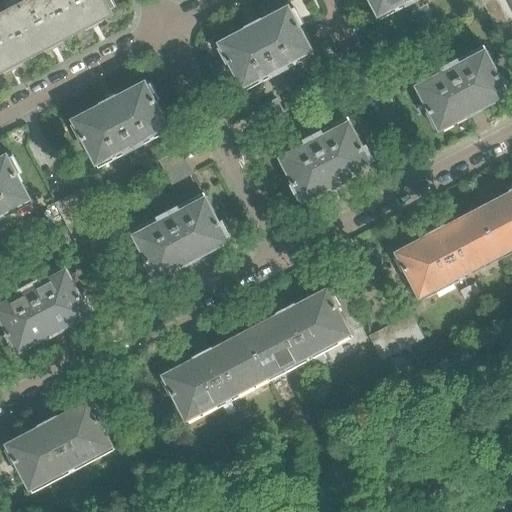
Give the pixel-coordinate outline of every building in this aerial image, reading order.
[(73,35),(54,0),(26,0),(8,10),(32,56),(44,50),(43,48),(60,39),(61,41),(73,35)] [(113,14),(105,0),(54,0),(73,35),(85,28),(84,26),(101,17),(102,19),(113,14)] [(416,2),(415,0),(370,0),(379,16),(404,2),(407,6),(416,2)] [(508,22),(496,0),(495,0),(485,6),(496,28),(508,22)] [(511,8),(507,0),(496,0),(508,22),(511,19),(511,8)] [(432,15),(427,6),(420,9),(425,18),(432,15)] [(313,51),(299,26),(303,24),(294,8),(291,10),(289,7),(263,20),(260,20),(254,24),(280,73),(289,68),(287,64),(313,51)] [(425,18),(420,9),(412,14),(417,22),(425,18)] [(32,56),(8,10),(0,13),(0,73),(3,71),(2,69),(19,60),(20,62),(32,56)] [(280,73),(254,24),(247,27),(246,29),(220,43),(222,47),(218,48),(227,64),(230,63),(243,87),(270,73),(281,94),(288,90),(284,82),(280,73)] [(380,62),(368,39),(358,45),(370,67),(380,62)] [(447,44),(441,48),(444,54),(446,57),(452,53),(447,44)] [(358,45),(349,50),(360,72),(370,67),(358,45)] [(360,72),(349,50),(338,55),(349,77),(360,72)] [(458,60),(450,65),(475,114),(482,110),(484,108),(483,108),(509,94),(508,91),(511,89),(503,73),(499,75),(486,50),(460,64),(458,60)] [(444,54),(411,71),(419,85),(417,86),(430,111),(427,113),(435,129),(438,127),(440,131),(466,117),(469,117),(475,114),(450,65),(446,57),(444,54)] [(391,83),(380,62),(370,67),(381,88),(391,83)] [(370,67),(360,72),(372,93),(381,88),(370,67)] [(372,93),(360,72),(349,77),(361,99),(372,93)] [(296,86),(292,77),(284,82),(288,90),(296,86)] [(169,127),(156,102),(159,100),(151,84),(147,86),(146,82),(118,97),(118,96),(116,96),(110,99),(136,150),(144,145),(142,141),(169,127)] [(300,88),(292,93),(299,104),(307,99),(300,88)] [(288,93),(281,95),(285,107),(292,104),(288,93)] [(136,150),(110,99),(102,104),(101,105),(101,106),(74,120),(76,124),(72,125),(81,141),(84,139),(97,164),(122,151),(125,156),(136,150)] [(284,112),(277,100),(256,111),(262,123),(284,112)] [(268,134),(289,123),(284,112),(262,123),(268,134)] [(316,125),(312,116),(305,119),(309,128),(316,125)] [(340,185),(314,136),(309,128),(305,119),(296,124),(307,145),(280,158),(294,183),(291,185),(299,201),(302,199),(304,202),(330,189),(332,189),(340,185)] [(375,161),(366,145),(363,147),(350,122),(324,135),(322,131),(314,136),(340,185),(346,182),(347,180),(373,166),(371,163),(375,161)] [(187,162),(181,150),(160,161),(166,173),(187,162)] [(150,163),(146,154),(140,157),(144,166),(150,163)] [(31,199),(18,174),(21,173),(12,157),(9,158),(7,155),(0,158),(0,220),(8,217),(5,213),(31,199)] [(144,166),(140,157),(131,162),(136,171),(144,166)] [(194,174),(193,173),(187,162),(166,173),(172,185),(194,174)] [(97,209),(87,188),(76,194),(86,215),(97,209)] [(511,248),(511,188),(511,189),(511,190),(511,192),(478,210),(501,254),(511,248)] [(170,201),(166,192),(158,196),(163,205),(170,201)] [(76,194),(69,197),(67,198),(77,220),(86,215),(76,194)] [(163,205),(158,196),(151,199),(156,208),(163,205)] [(228,238),(231,237),(222,221),(219,223),(206,197),(179,211),(177,207),(167,213),(194,261),(200,258),(202,256),(229,242),(228,238)] [(77,220),(67,198),(56,204),(67,225),(77,220)] [(109,231),(97,209),(86,215),(97,236),(109,231)] [(501,254),(478,210),(445,228),(443,225),(441,226),(442,228),(430,234),(429,232),(428,233),(429,236),(397,253),(399,256),(395,258),(403,272),(406,271),(420,297),(501,254)] [(194,261),(167,213),(158,218),(160,222),(134,235),(147,261),(144,262),(153,278),(156,277),(157,280),(184,265),(185,266),(187,265),(194,261)] [(86,215),(77,220),(89,241),(97,236),(86,215)] [(89,241),(77,220),(67,225),(79,246),(89,241)] [(14,235),(8,225),(1,229),(6,239),(14,235)] [(13,253),(6,239),(1,229),(0,229),(0,246),(6,257),(13,253)] [(33,273),(28,264),(21,268),(26,277),(33,273)] [(26,277),(21,268),(14,272),(19,280),(26,277)] [(81,296),(67,269),(42,283),(40,279),(30,284),(57,334),(62,331),(64,329),(91,314),(89,311),(92,310),(84,294),(81,296)] [(474,297),(469,287),(468,287),(464,280),(461,282),(465,289),(460,291),(466,301),(474,297)] [(481,293),(476,283),(469,287),(474,297),(481,293)] [(57,334),(30,284),(21,289),(23,293),(0,305),(0,316),(9,334),(6,335),(14,351),(17,349),(19,353),(46,338),(49,338),(57,334)] [(350,334),(337,307),(340,305),(333,291),(329,293),(327,289),(295,306),(294,303),(292,304),(293,306),(285,310),(281,313),(280,311),(278,312),(280,315),(246,333),(269,377),(350,334)] [(424,338),(411,315),(398,322),(410,346),(424,338)] [(410,346),(398,322),(382,331),(394,354),(410,346)] [(394,354),(382,331),(370,337),(383,360),(394,354)] [(269,377),(246,333),(212,350),(210,347),(209,348),(210,350),(198,357),(197,355),(195,356),(196,359),(164,376),(166,379),(162,381),(170,395),(173,393),(187,420),(269,377)] [(331,378),(324,365),(316,369),(321,378),(323,382),(331,378)] [(321,378),(316,369),(309,373),(314,383),(321,378)] [(113,445),(99,419),(102,417),(95,403),(92,405),(90,401),(57,418),(56,415),(54,416),(55,418),(43,424),(42,423),(40,424),(42,426),(8,444),(9,448),(6,450),(13,464),(16,462),(31,489),(113,445)] [(248,417),(243,407),(236,411),(241,420),(248,417)] [(241,420),(236,411),(228,415),(233,425),(241,420)] [(191,462),(179,438),(167,444),(179,468),(191,462)] [(179,468),(167,444),(150,453),(162,477),(179,468)] [(162,477),(150,453),(138,459),(150,483),(162,477)] [(93,491),(86,477),(79,481),(86,495),(93,491)] [(86,495),(79,481),(71,485),(78,499),(86,495)] [(24,511),(18,500),(6,507),(9,511),(24,511)]
